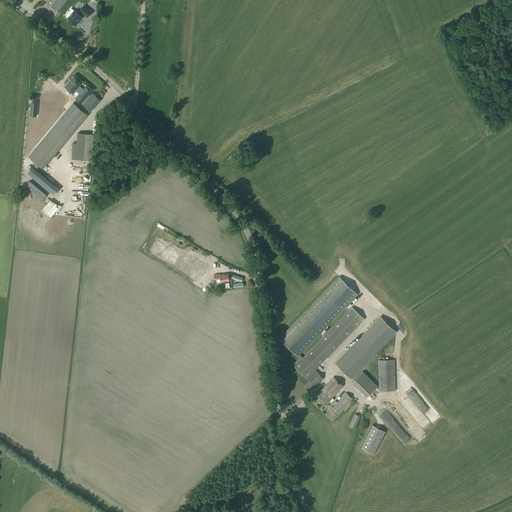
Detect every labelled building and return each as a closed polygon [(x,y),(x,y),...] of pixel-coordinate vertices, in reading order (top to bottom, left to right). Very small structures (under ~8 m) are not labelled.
[(44,0),(59,12),(68,0),(44,0)] [(82,17),(79,14),(80,13),(87,18),(92,12),(83,5),(78,11),(79,11),(77,13),(74,11),(68,19),(74,24),(78,19),(79,20),(82,17)] [(73,77),(65,87),(72,94),(81,84),(73,77)] [(83,90),(75,99),(81,104),(82,103),(89,95),(83,90)] [(89,95),(82,103),(84,104),(82,105),(89,111),(99,99),(92,93),(90,96),(89,95)] [(28,157),(43,169),(87,115),(73,103),(72,103),(69,100),(63,108),(67,111),(28,157)] [(92,141),(82,140),(78,190),(88,191),(92,141)] [(59,189),(32,166),(27,173),(54,195),(59,189)] [(176,247),(159,249),(161,258),(173,256),(172,255),(177,254),(176,247)] [(194,261),(182,263),(183,272),(200,270),(199,262),(194,263),(194,261)] [(228,274),(220,275),(220,274),(214,275),(215,279),(220,279),(221,282),(229,281),(228,274)] [(299,355),(358,294),(341,278),(281,340),(302,359),(303,358),(299,355)] [(352,307),(303,358),(302,359),(295,367),(310,381),(318,373),(315,370),(364,319),(352,307)] [(351,378),(396,332),(380,317),(335,363),(351,378)] [(395,360),(379,361),(378,361),(379,391),(396,391),(395,360)] [(352,383),(367,397),(377,386),(363,371),(352,383)] [(311,383),(306,388),(312,394),(325,380),(318,373),(310,381),(311,383)] [(343,386),(333,377),(316,395),(327,404),(343,386)] [(339,414),(353,399),(346,393),(332,408),(339,414)] [(355,414),(351,423),(349,427),(355,429),(360,416),(355,414)] [(386,423),(393,430),(398,425),(390,418),(386,423)] [(372,425),(361,447),(374,454),(385,432),(372,425)]
